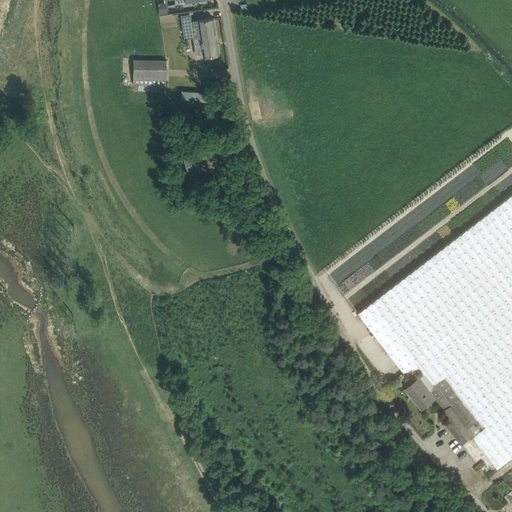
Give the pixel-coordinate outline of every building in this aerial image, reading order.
[(164,2),(158,3),(159,14),(166,13),(164,2)] [(190,21),(192,20),(191,13),(180,15),(182,22),(190,21)] [(192,38),(200,36),(204,56),(219,54),(213,17),(192,20),(190,21),(192,38)] [(134,59),(134,85),(166,86),(167,60),(134,59)] [(231,161),(226,142),(195,151),(200,170),(231,161)] [(426,374),(434,384),(443,376),(453,389),(483,428),(473,435),(497,467),(511,455),(511,193),(358,311),(404,371),(411,367),(418,368),(426,374)] [(434,384),(435,386),(431,389),(420,376),(406,388),(422,408),(436,397),(435,395),(440,391),(444,396),(440,398),(441,399),(453,389),(443,376),(434,384)] [(483,428),(453,389),(441,399),(447,407),(444,409),(453,420),(448,424),(463,443),(471,437),(473,435),(483,428)]
